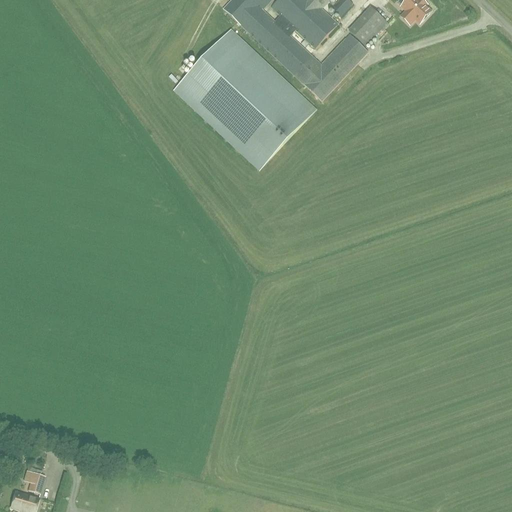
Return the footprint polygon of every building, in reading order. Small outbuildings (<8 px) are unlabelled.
[(340,20),(352,6),(345,0),(341,0),(331,11),(340,20)] [(431,13),(426,7),(427,6),(420,0),(419,0),(419,1),(417,0),(400,0),(397,4),(402,8),(401,8),(406,12),(401,18),(410,26),(415,21),(420,25),(431,13)] [(366,48),(387,24),(371,9),(349,33),(366,48)] [(40,495),(45,478),(40,477),(41,472),(28,468),(26,475),(32,477),(28,492),(40,495)] [(35,511),(39,501),(15,495),(11,510),(18,511),(35,511)]
